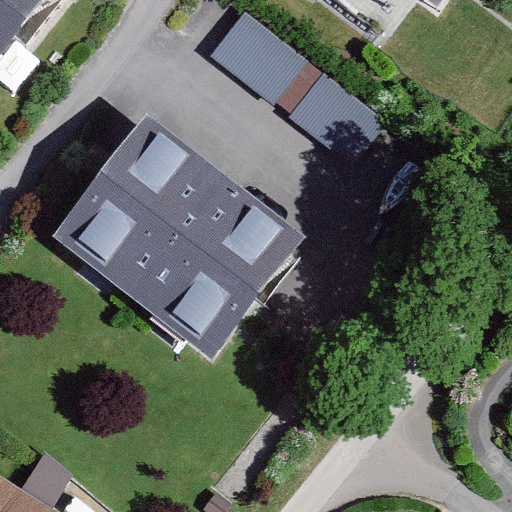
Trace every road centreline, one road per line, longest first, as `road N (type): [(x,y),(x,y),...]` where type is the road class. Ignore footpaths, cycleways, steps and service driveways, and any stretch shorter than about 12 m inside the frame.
road 1 (residential): [(159,0),(0,194)]
road 2 (residential): [(379,423),(511,247)]
road 3 (residential): [(479,511),(379,423)]
